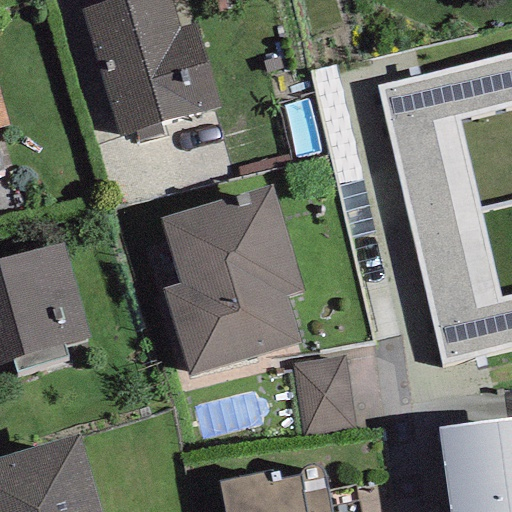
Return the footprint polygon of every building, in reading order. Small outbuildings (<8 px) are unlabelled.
[(169,0),(121,0),(81,12),(120,145),(221,115),(196,28),(179,33),(169,0)] [(511,57),(510,48),(365,86),(383,210),(444,201),(437,145),(511,126),(511,57)] [(269,192),(161,225),(180,288),(162,294),(189,382),(299,349),(285,300),(300,295),(269,192)] [(65,249),(0,267),(0,367),(92,342),(65,249)] [(503,310),(429,322),(436,364),(510,351),(503,310)] [(511,511),(511,425),(438,435),(447,511),(511,511)] [(99,511),(80,441),(0,463),(0,511),(99,511)] [(272,477),(220,488),(224,511),(360,511),(355,488),(325,494),(322,479),(318,475),(312,472),(307,472),(302,475),(299,479),(298,484),(274,488),(272,477)]
